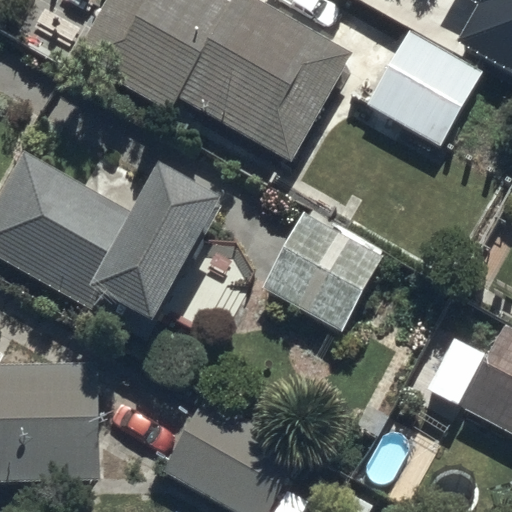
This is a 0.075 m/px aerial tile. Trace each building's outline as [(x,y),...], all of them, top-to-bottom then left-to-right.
[(223,18),(190,0),(113,0),(74,70),(167,123),(182,98),(283,155),(335,63),(231,4),(223,18)] [(511,0),(466,0),(489,12),(466,52),(511,77),(511,0)] [(472,88),(408,51),(372,115),(436,151),(472,88)] [(124,227),(19,167),(0,200),(0,265),(85,314),(98,291),(144,318),(206,209),(152,179),(124,227)] [(379,266),(308,226),(268,296),(339,336),(379,266)] [(511,333),(509,331),(468,402),(511,426),(511,333)] [(0,487),(96,487),(95,387),(0,387),(0,487)] [(269,511),(297,463),(204,410),(164,480),(219,511),(269,511)]
